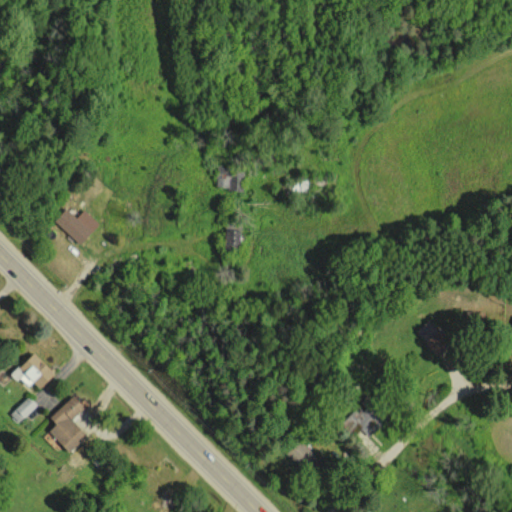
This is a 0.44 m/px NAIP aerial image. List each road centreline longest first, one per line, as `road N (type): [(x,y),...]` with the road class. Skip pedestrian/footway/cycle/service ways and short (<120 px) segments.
road 1 (secondary): [(264,511),(0,246)]
road 2 (residential): [(328,511),(445,393),(511,384)]
